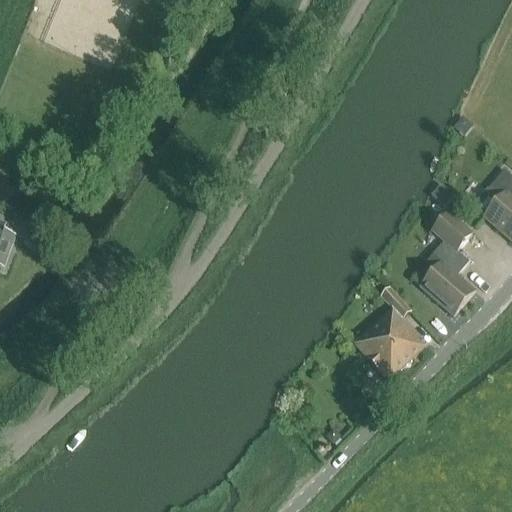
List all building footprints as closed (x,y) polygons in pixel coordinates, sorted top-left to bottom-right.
[(487,192),(473,210),(484,220),(511,244),(511,179),(504,173),(487,192)] [(439,189),(431,198),(444,209),(451,200),(439,189)] [(448,217),(433,235),(445,245),(457,256),(458,254),(473,238),(448,217)] [(0,268),(5,270),(17,238),(2,232),(5,225),(0,223),(0,268)] [(444,264),(421,291),(454,319),(476,295),(458,279),(470,265),(458,254),(457,256),(445,245),(435,256),(444,264)] [(403,253),(388,263),(404,288),(419,278),(403,253)] [(404,324),(405,322),(412,314),(390,290),(381,299),(393,311),(355,346),(390,384),(428,349),(404,324)] [(363,434),(383,414),(374,406),(355,426),(363,434)]
